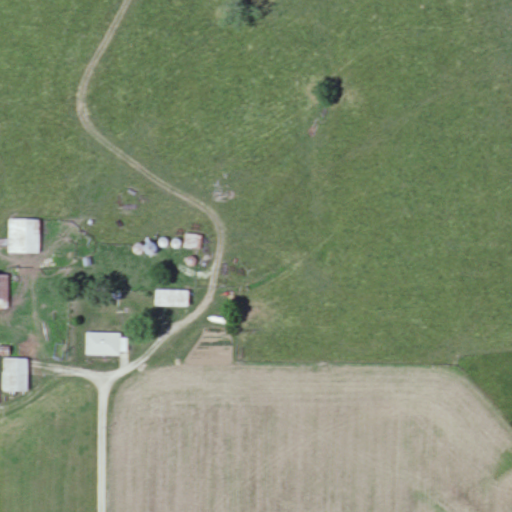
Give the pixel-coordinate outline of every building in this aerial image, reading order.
[(43,252),(43,218),(12,218),(12,252),(43,252)] [(204,233),(188,233),(188,246),(203,246),(204,233)] [(0,308),(12,308),(12,273),(0,273),(0,308)] [(160,304),(192,305),(192,290),(160,289),(160,304)] [(124,354),(124,332),(90,332),(90,354),(124,354)] [(31,357),(7,357),(7,391),(31,391),(31,357)]
